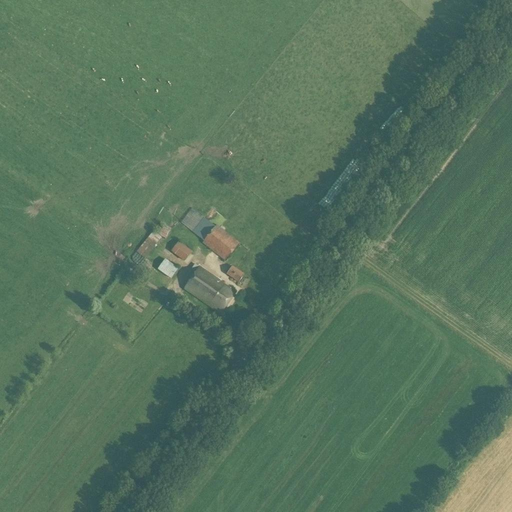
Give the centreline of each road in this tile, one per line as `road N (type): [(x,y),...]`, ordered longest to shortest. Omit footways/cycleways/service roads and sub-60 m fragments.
road 1 (tertiary): [(130,511),(511,19)]
road 2 (track): [(143,511),(511,36)]
